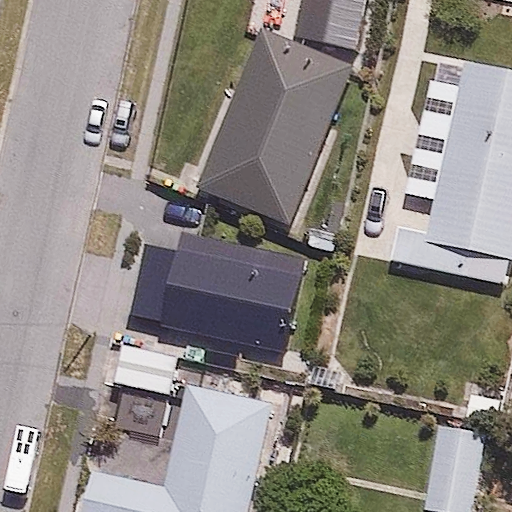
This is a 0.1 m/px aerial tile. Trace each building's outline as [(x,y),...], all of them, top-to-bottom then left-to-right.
[(290,224),(352,62),(253,24),(190,186),(290,224)] [(511,276),(511,67),(426,47),(375,256),(509,288),(511,276)] [(181,273),(174,343),(225,348),(223,366),(258,370),(262,334),(286,337),(292,285),(181,273)] [(174,399),(183,353),(111,338),(101,384),(174,399)] [(172,453),(98,436),(80,511),(256,511),(280,403),(187,382),(172,453)] [(473,511),(487,427),(429,419),(415,511),(473,511)] [(511,428),(498,425),(484,494),(511,499),(511,428)]
